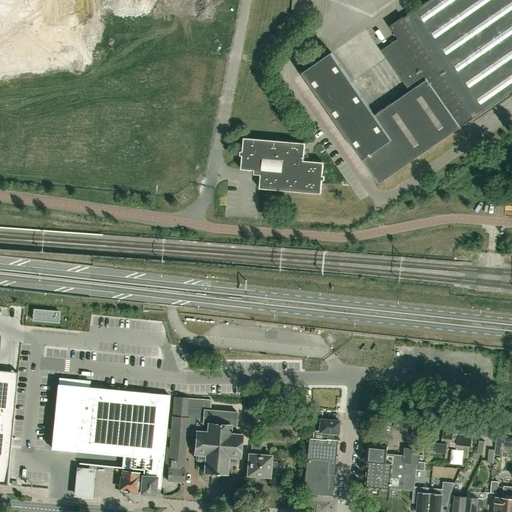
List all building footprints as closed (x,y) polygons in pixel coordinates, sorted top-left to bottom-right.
[(312,11),(312,0),(292,0),(292,10),(312,11)] [(511,0),(430,0),(404,18),(403,17),(389,26),(398,39),(387,46),(415,86),(409,90),(376,114),(348,74),(332,52),(303,72),(380,183),(409,162),(511,91),(511,0)] [(0,67),(29,66),(28,48),(0,49),(0,67)] [(303,160),(305,143),(244,138),(243,152),(241,152),(241,156),(243,156),(242,170),(255,171),(254,175),(260,175),(259,188),(320,194),(322,180),(324,180),(324,176),(322,176),(323,162),(303,160)] [(60,311),(33,309),(32,321),(59,323),(60,311)] [(0,484),(7,485),(14,411),(2,410),(6,371),(0,370),(0,484)] [(53,440),(52,448),(76,451),(123,455),(122,468),(143,470),(142,476),(141,494),(155,495),(156,488),(160,489),(170,396),(91,388),(89,388),(69,386),(58,385),(53,440)] [(167,434),(166,450),(165,468),(169,468),(168,481),(184,482),(184,471),(188,471),(189,461),(185,461),(187,435),(193,435),(193,431),(196,431),(194,455),(196,455),(196,459),(197,461),(204,461),(204,473),(212,473),(212,474),(219,475),(219,474),(227,474),(228,463),(236,464),(237,460),(238,458),(239,458),(241,434),(231,433),(231,426),(236,426),(237,412),(210,410),(211,400),(174,397),(172,417),(171,430),(167,429),(167,434)] [(259,423),(260,407),(244,406),(243,422),(259,423)] [(310,418),(320,419),(321,419),(322,411),(311,410),(310,418)] [(407,432),(408,419),(395,418),(393,430),(407,432)] [(307,458),(314,459),(335,461),(339,421),(321,419),(320,419),(319,431),(313,430),(312,439),(309,439),(307,458)] [(471,447),(473,435),(459,434),(459,431),(453,430),(454,427),(444,427),(442,444),(435,443),(434,452),(446,453),(445,459),(451,459),(451,464),(462,465),(463,458),(467,459),(469,447),(471,447)] [(503,447),(504,437),(496,437),(495,447),(503,447)] [(259,455),(260,445),(252,444),(251,454),(249,454),(247,475),(269,477),(270,470),(276,471),(276,462),(271,461),(271,456),(259,455)] [(368,462),(365,487),(390,490),(390,488),(413,490),(414,490),(414,487),(416,470),(424,471),(425,463),(419,462),(420,449),(405,448),(404,456),(387,454),(388,447),(369,445),(367,461),(368,462)] [(314,459),(307,458),(303,489),(305,489),(305,493),(331,495),(335,461),(314,459)] [(93,466),(75,464),(72,493),(91,494),(93,466)] [(119,492),(130,493),(130,492),(137,492),(138,472),(121,470),(119,492)] [(511,511),(511,487),(504,487),(498,486),(499,482),(492,481),(491,493),(496,493),(494,511),(511,511)] [(431,488),(428,511),(440,511),(441,506),(442,502),(448,502),(450,493),(451,491),(455,483),(443,482),(442,490),(431,488)] [(413,490),(412,499),(418,499),(417,503),(416,511),(428,511),(431,488),(414,487),(414,490),(413,490)] [(448,502),(448,503),(454,503),(453,511),(465,511),(466,504),(467,497),(461,497),(461,492),(451,491),(450,493),(448,502)] [(466,504),(465,511),(476,511),(478,505),(483,506),(485,493),(467,491),(467,497),(466,504)]
